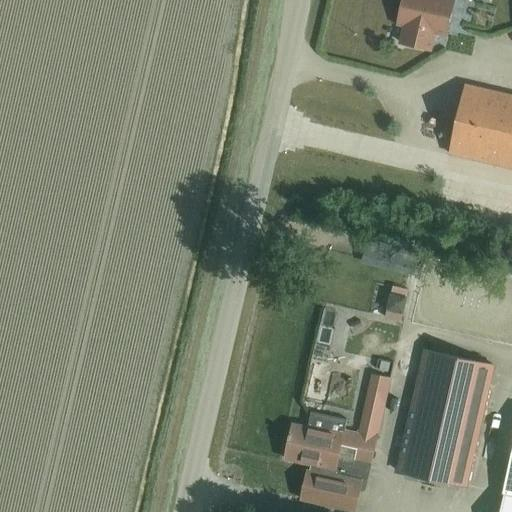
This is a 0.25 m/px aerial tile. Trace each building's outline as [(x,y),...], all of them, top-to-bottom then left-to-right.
[(402,0),(397,24),(403,26),(399,43),(430,50),(434,33),(445,35),(453,0),(402,0)] [(464,69),(466,54),(507,59),(509,41),(462,35),(458,69),(464,69)] [(511,168),(511,95),(465,85),(449,154),(511,168)] [(392,287),(387,310),(402,314),(408,290),(392,287)] [(466,486),(493,365),(423,349),(397,471),(466,486)] [(361,423),(359,433),(344,430),(346,419),(311,411),(307,428),(292,425),(284,458),(311,464),(309,471),(307,470),(301,499),(355,511),(362,478),(334,472),(338,456),(369,463),(377,426),(361,423)] [(511,455),(503,495),(511,497),(511,455)] [(511,511),(511,497),(503,495),(499,511),(511,511)]
